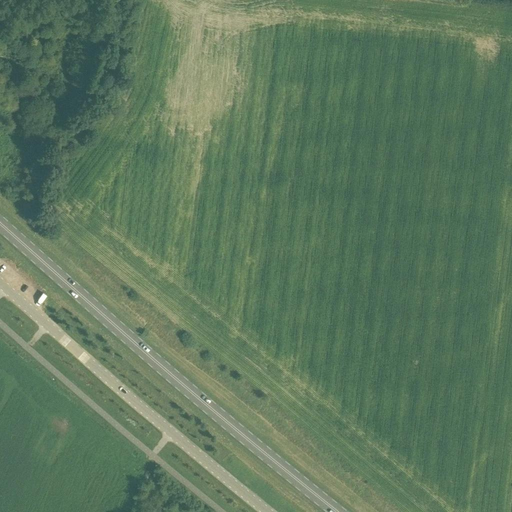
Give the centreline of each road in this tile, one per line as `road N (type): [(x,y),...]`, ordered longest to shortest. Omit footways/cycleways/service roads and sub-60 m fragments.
road 1 (primary): [(339,511),(0,223)]
road 2 (tertiary): [(268,511),(0,282)]
